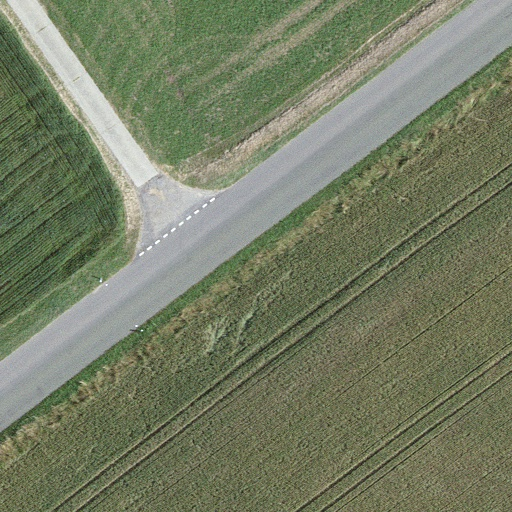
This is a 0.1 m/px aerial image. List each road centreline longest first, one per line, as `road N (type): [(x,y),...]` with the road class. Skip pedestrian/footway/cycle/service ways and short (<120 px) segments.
road 1 (tertiary): [(0,384),(508,0)]
road 2 (track): [(21,0),(189,238)]
